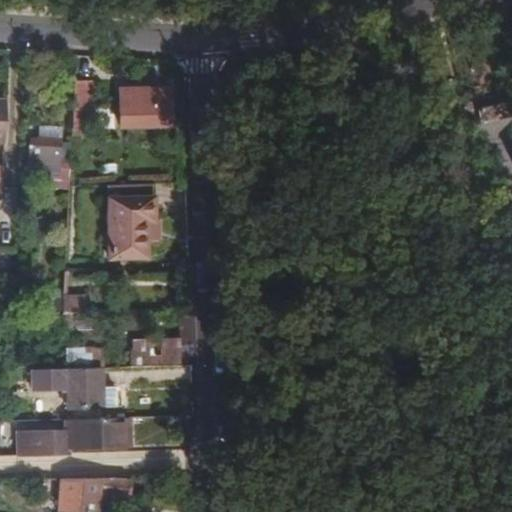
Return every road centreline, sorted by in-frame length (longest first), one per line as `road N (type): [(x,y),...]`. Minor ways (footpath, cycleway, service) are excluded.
road 1 (residential): [(212,511),(203,36)]
road 2 (residential): [(436,0),(312,28),(203,36)]
road 3 (residential): [(203,36),(0,27)]
